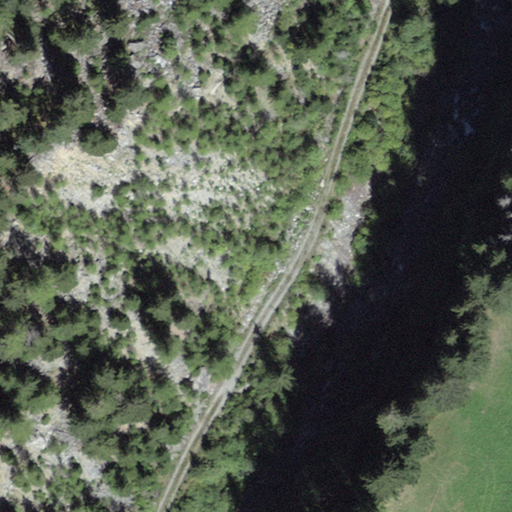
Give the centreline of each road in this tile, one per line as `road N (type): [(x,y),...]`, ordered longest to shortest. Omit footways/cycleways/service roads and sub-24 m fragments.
road 1 (track): [(389,0),(298,247),(160,511)]
road 2 (track): [(495,511),(494,316)]
